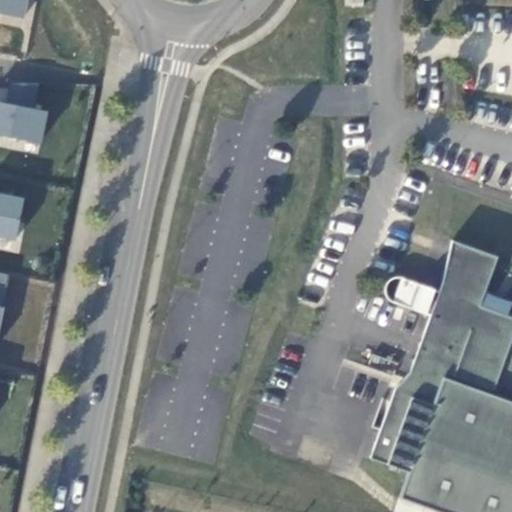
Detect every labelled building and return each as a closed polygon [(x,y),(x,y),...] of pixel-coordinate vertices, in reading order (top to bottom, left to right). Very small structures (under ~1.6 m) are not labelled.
[(0,0),(0,13),(27,16),(28,0),(0,0)] [(46,108),(35,107),(37,87),(0,83),(0,137),(42,142),(46,108)] [(0,237),(17,239),(22,194),(0,191),(0,237)] [(439,290),(402,277),(392,277),(387,282),(384,290),(387,297),(393,302),(430,315),(409,371),(394,388),(369,457),(408,471),(399,497),(441,511),(511,511),(511,345),(509,344),(511,336),(511,306),(511,307),(511,313),(508,315),(479,305),(497,256),(451,240),(439,290)] [(0,321),(11,275),(0,272),(0,321)]
